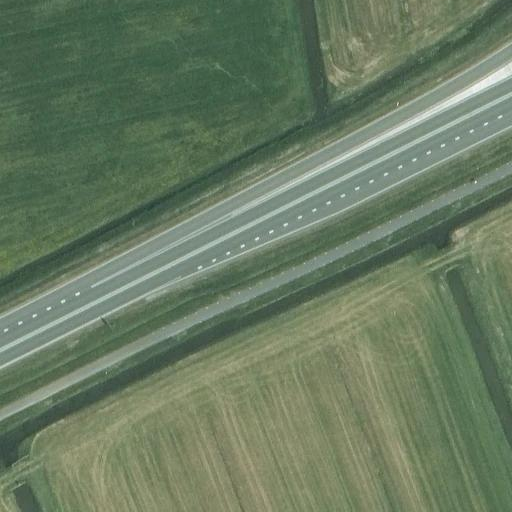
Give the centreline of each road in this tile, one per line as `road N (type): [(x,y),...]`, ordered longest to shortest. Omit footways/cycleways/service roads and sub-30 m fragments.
road 1 (trunk): [(511,52),(87,282),(34,335)]
road 2 (trunk): [(511,95),(34,335)]
